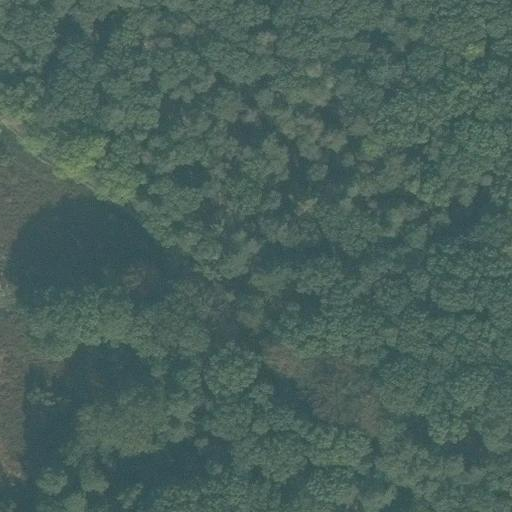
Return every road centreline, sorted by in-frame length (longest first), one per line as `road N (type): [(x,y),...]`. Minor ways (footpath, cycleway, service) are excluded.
road 1 (track): [(237,333),(151,224),(0,110)]
road 2 (track): [(427,511),(412,481),(237,333)]
road 3 (track): [(237,333),(141,511)]
road 4 (track): [(191,511),(246,497),(367,439)]
